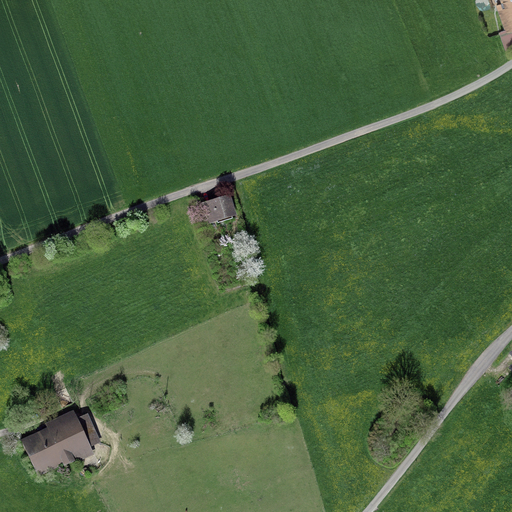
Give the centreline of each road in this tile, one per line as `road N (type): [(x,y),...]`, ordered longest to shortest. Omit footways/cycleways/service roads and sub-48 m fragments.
road 1 (unclassified): [(0,260),(425,108),(511,62)]
road 2 (residential): [(511,332),(367,511)]
